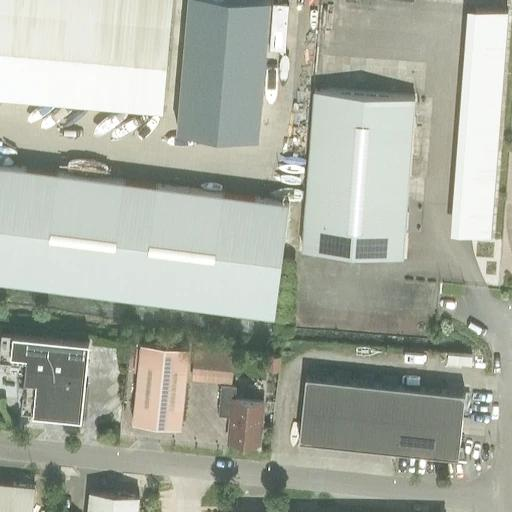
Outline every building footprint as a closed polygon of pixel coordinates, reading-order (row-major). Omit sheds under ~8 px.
[(0,0),(0,95),(162,110),(171,0),(0,0)] [(188,0),(178,131),(259,137),(270,0),(188,0)] [(455,85),(463,86),(454,225),(495,228),(510,2),(480,0),(470,0),(468,33),(459,33),(455,85)] [(403,256),(415,97),(315,89),(303,249),(403,256)] [(0,164),(0,276),(274,313),(289,202),(0,164)] [(82,418),(87,369),(89,341),(2,332),(0,355),(0,360),(27,363),(22,411),(82,418)] [(181,427),(190,348),(142,343),(133,423),(181,427)] [(195,348),(193,374),(228,378),(231,352),(195,348)] [(459,455),(465,392),(306,376),(300,440),(415,452),(459,456),(459,455)] [(259,443),(263,401),(235,398),(236,386),(222,384),(219,415),(232,416),(230,440),(259,443)] [(0,511),(32,511),(36,485),(0,481),(0,511)] [(138,511),(140,496),(90,491),(87,511),(138,511)]
